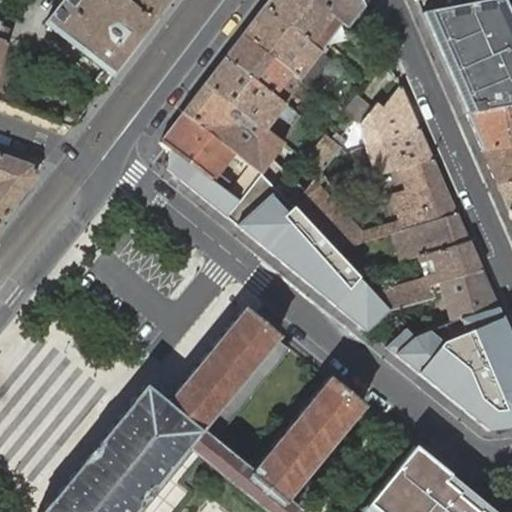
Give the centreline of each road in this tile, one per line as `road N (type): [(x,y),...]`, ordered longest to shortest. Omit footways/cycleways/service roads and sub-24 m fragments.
road 1 (residential): [(511,455),(473,451),(154,191),(110,167)]
road 2 (residential): [(511,280),(388,0)]
road 3 (tertiary): [(110,167),(235,0)]
road 4 (tertiary): [(0,318),(110,167)]
